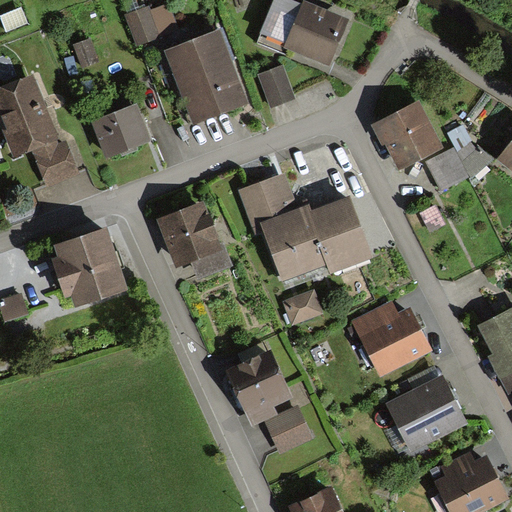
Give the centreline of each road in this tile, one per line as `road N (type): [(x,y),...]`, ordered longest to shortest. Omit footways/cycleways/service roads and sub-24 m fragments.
road 1 (residential): [(345,115),(511,444)]
road 2 (residential): [(130,195),(267,511)]
road 3 (residential): [(345,115),(130,195)]
road 4 (residential): [(130,195),(0,240)]
road 5 (residential): [(401,37),(435,48),(511,102)]
